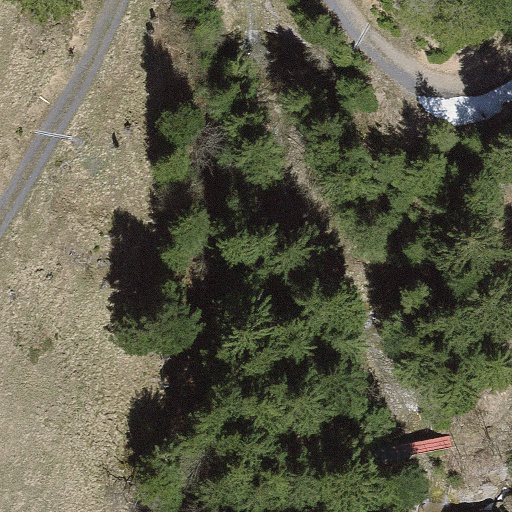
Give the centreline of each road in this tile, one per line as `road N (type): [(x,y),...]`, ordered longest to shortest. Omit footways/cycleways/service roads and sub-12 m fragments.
road 1 (track): [(118,0),(0,234)]
road 2 (track): [(511,74),(502,85),(457,95),(390,64),(341,0)]
